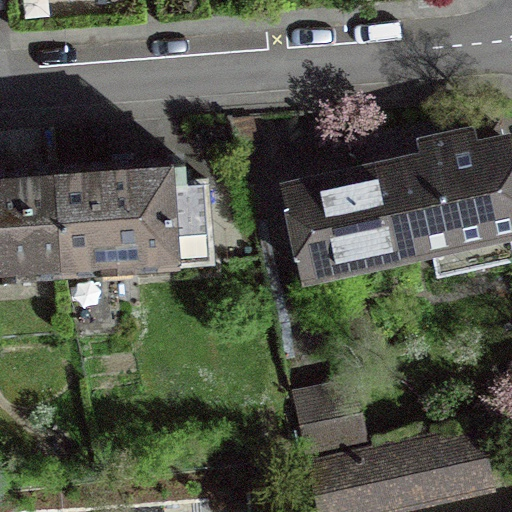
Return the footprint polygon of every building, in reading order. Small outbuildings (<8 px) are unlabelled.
[(505,234),(511,232),(511,189),(502,144),(496,145),(493,128),(422,144),(425,160),(285,191),(303,278),(432,250),(437,275),(511,259),(505,234)] [(61,274),(209,263),(203,181),(183,183),(182,165),(165,166),(165,162),(54,170),(61,274)] [(0,174),(0,278),(61,274),(54,170),(0,174)] [(303,458),(364,445),(351,385),(290,398),(303,458)] [(475,432),(310,468),(319,511),(372,511),(487,487),(475,432)]
